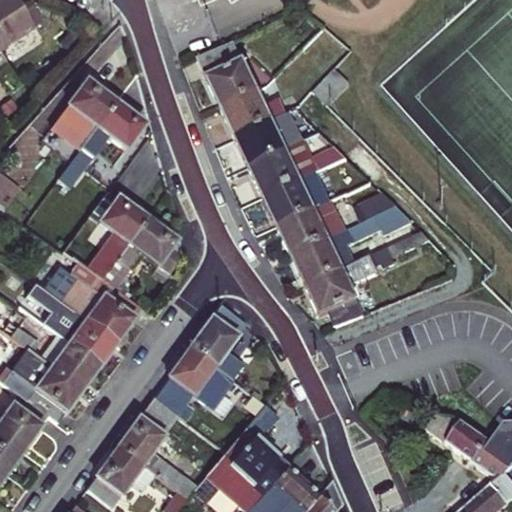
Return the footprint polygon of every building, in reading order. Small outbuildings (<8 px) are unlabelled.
[(0,0),(0,48),(2,52),(32,32),(21,15),(17,9),(11,0),(0,0)] [(32,32),(40,26),(30,10),(21,15),(32,32)] [(94,42),(101,35),(90,24),(83,31),(94,42)] [(350,52),(324,30),(304,51),(330,75),(334,71),(350,52)] [(58,44),(66,53),(79,41),(72,33),(58,44)] [(221,111),(257,95),(233,44),(196,61),(209,86),(221,111)] [(334,71),(330,75),(314,93),(329,108),(349,85),(334,71)] [(49,132),(79,152),(112,107),(98,96),(83,86),(49,132)] [(228,126),(234,141),(295,112),(297,112),(299,109),(294,99),(281,105),(272,88),(257,95),(221,111),(228,126)] [(314,93),(313,94),(328,108),(329,108),(314,93)] [(11,100),(0,108),(0,110),(5,118),(18,110),(11,100)] [(124,152),(142,128),(127,118),(112,107),(79,152),(57,182),(68,191),(107,140),(124,152)] [(241,155),(248,170),(285,152),(304,143),(321,135),(295,112),(234,141),(241,155)] [(299,183),(319,173),(313,162),(304,143),(285,152),(299,183)] [(336,150),(313,162),(319,173),(346,161),(337,152),(336,150)] [(256,185),(263,200),(299,183),(285,152),(248,170),(256,185)] [(333,203),(347,197),(341,185),(362,176),(346,161),(319,173),(299,183),(263,200),(270,215),(277,230),(333,203)] [(0,211),(2,214),(19,193),(0,177),(0,211)] [(383,197),(340,217),(333,203),(277,230),(284,245),(291,260),(397,210),(383,197)] [(100,283),(144,224),(130,213),(115,202),(98,227),(105,232),(96,243),(106,250),(98,262),(71,242),(61,255),(76,267),(100,283)] [(306,289),(360,263),(352,246),(381,232),(384,237),(412,224),(397,210),(291,260),(298,274),(306,289)] [(128,273),(131,275),(142,259),(155,269),(167,278),(181,260),(173,245),(159,234),(144,224),(100,283),(114,293),(128,273)] [(320,320),(328,316),(335,330),(364,318),(350,289),(378,276),(375,270),(385,265),(387,270),(395,266),(392,261),(430,242),(422,233),(360,263),(306,289),(313,304),(320,320)] [(100,283),(76,267),(68,278),(75,283),(60,306),(115,345),(119,349),(126,341),(121,337),(130,324),(140,311),(114,293),(100,283)] [(149,278),(161,287),(167,278),(155,269),(149,278)] [(24,301),(45,316),(55,302),(34,287),(24,301)] [(106,357),(115,345),(60,306),(43,329),(55,338),(67,346),(98,368),(106,357)] [(188,351),(231,383),(243,368),(224,354),(243,327),(220,308),(204,329),(188,351)] [(9,340),(16,330),(8,324),(0,334),(9,340)] [(38,346),(16,330),(9,340),(26,352),(31,356),(38,346)] [(67,346),(55,338),(38,361),(50,370),(67,346)] [(374,365),(385,350),(369,338),(357,353),(374,365)] [(89,380),(98,368),(67,346),(50,370),(81,392),(89,380)] [(172,373),(156,395),(181,412),(201,386),(219,400),(231,383),(188,351),(172,373)] [(10,375),(4,371),(0,376),(0,386),(16,398),(47,420),(56,426),(68,409),(81,392),(50,370),(38,361),(31,356),(26,352),(10,375)] [(249,397),(241,407),(256,419),(264,408),(249,397)] [(0,420),(0,437),(23,454),(35,437),(47,420),(16,398),(0,420)] [(123,441),(115,451),(141,470),(152,478),(175,495),(184,503),(185,503),(194,490),(150,456),(177,419),(152,400),(141,416),(129,431),(123,441)] [(472,465),(487,444),(460,425),(453,435),(442,431),(445,420),(435,417),(425,431),(448,448),(472,465)] [(453,435),(460,425),(445,420),(442,431),(453,435)] [(496,482),(497,482),(503,477),(511,469),(511,432),(504,427),(490,446),(487,444),(472,465),(484,474),(496,482)] [(124,428),(117,436),(123,441),(129,431),(124,428)] [(264,452),(244,433),(225,455),(203,481),(237,510),(235,511),(247,511),(285,470),(264,452)] [(23,454),(0,437),(0,473),(6,477),(14,466),(23,454)] [(85,492),(110,511),(130,484),(141,470),(115,451),(100,472),(85,492)] [(510,485),(511,483),(511,469),(503,477),(510,485)] [(130,484),(141,493),(152,478),(141,470),(130,484)] [(301,485),(285,470),(247,511),(304,511),(317,499),(301,485)] [(500,511),(511,502),(511,486),(510,485),(503,477),(497,482),(496,482),(485,492),(470,504),(461,511),(500,511)] [(336,511),(340,508),(330,484),(317,499),(304,511),(336,511)] [(175,495),(162,511),(176,511),(184,503),(175,495)]
